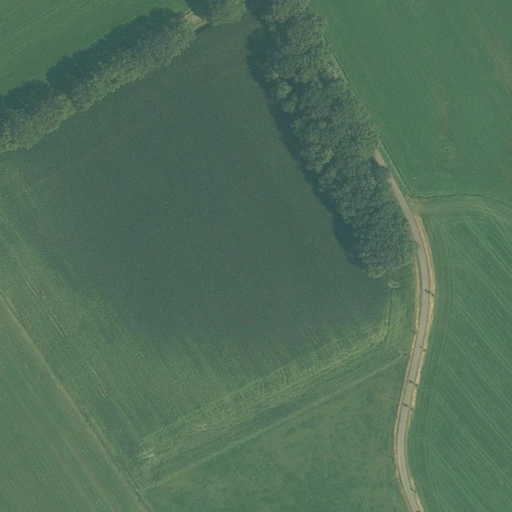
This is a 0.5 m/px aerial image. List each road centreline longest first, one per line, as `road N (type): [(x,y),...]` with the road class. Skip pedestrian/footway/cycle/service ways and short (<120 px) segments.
road 1 (unclassified): [(417,511),(404,456),(426,318),(425,251),(408,202),(290,0)]
road 2 (unclassified): [(0,131),(220,0)]
